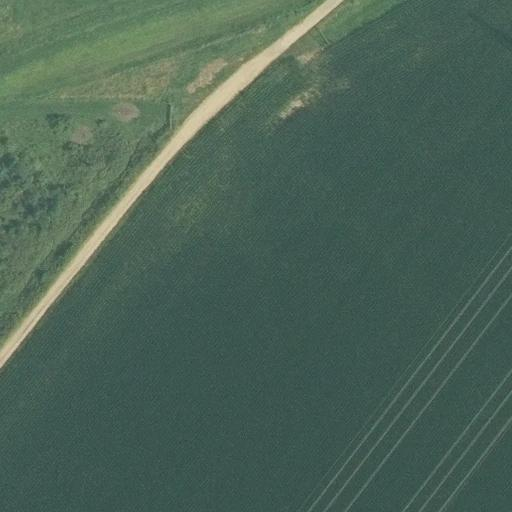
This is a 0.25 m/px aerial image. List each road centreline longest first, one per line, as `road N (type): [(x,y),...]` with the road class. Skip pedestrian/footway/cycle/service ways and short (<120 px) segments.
road 1 (track): [(0,355),(176,139),(334,0)]
road 2 (track): [(0,75),(199,0)]
road 3 (track): [(0,113),(195,120)]
